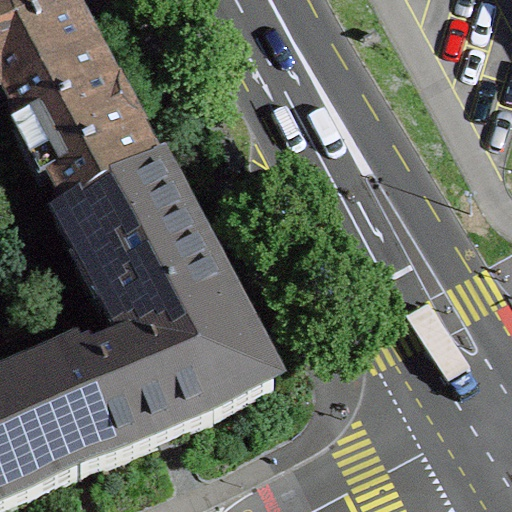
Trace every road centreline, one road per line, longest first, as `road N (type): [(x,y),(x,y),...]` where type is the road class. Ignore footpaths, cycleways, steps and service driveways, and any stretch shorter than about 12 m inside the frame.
road 1 (motorway): [(252,0),(511,467)]
road 2 (primary): [(217,0),(388,306),(438,373),(496,426)]
road 3 (primary): [(496,426),(479,354),(427,230),(305,0)]
road 4 (motorway): [(511,174),(416,0)]
road 5 (residential): [(496,426),(321,511)]
